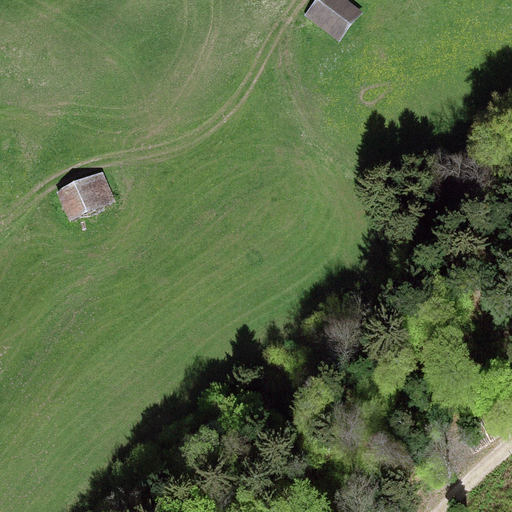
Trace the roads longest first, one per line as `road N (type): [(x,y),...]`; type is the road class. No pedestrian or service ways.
road 1 (track): [(290,0),(282,83),(327,151),(392,177),(511,158)]
road 2 (track): [(286,9),(242,82),(188,130),(11,176)]
